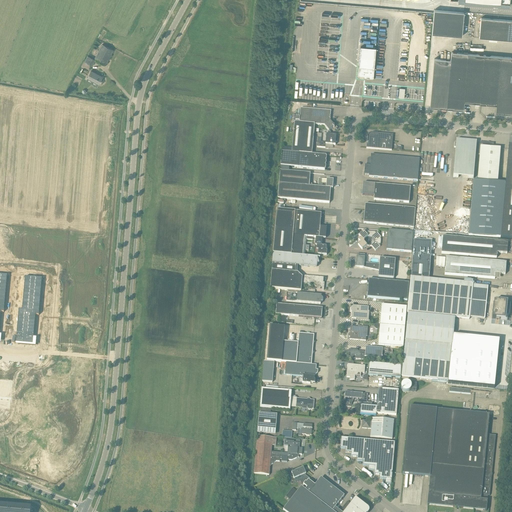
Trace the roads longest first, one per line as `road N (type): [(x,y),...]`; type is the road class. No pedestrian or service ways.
road 1 (unclassified): [(511,128),(362,114),(352,130),(327,438),(335,461),(400,511)]
road 2 (tertiary): [(87,492),(111,421),(142,85),(188,0)]
road 3 (unknown): [(390,99),(393,19),(366,12),(354,33)]
